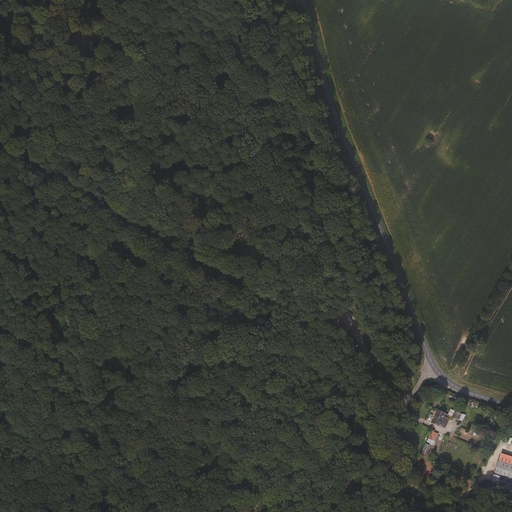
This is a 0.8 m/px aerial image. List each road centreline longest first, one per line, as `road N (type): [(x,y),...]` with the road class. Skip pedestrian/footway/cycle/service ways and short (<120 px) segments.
road 1 (tertiary): [(303,0),(332,110),(428,356),(448,382),(511,405)]
road 2 (track): [(388,387),(318,332),(0,144)]
road 3 (track): [(0,409),(155,511)]
road 4 (track): [(406,402),(367,448),(388,489),(378,511)]
